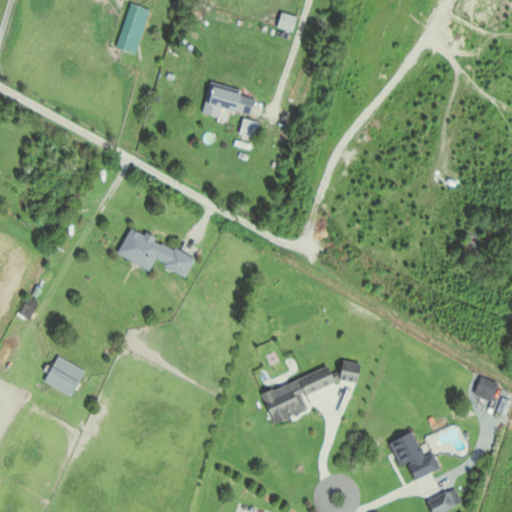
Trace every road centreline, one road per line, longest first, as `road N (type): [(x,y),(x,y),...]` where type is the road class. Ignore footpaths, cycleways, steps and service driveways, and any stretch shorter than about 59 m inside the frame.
road 1 (residential): [(0,85),(287,244)]
road 2 (track): [(287,244),(302,238),(312,218),(336,143),(449,0)]
